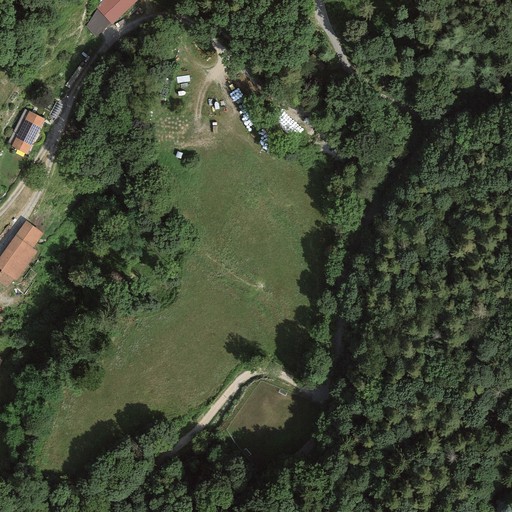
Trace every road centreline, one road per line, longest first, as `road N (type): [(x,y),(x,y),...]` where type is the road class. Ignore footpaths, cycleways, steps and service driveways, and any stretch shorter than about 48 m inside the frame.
road 1 (unclassified): [(0,213),(113,39),(156,16),(193,25),(270,92),(361,154),(386,187)]
road 2 (unclassified): [(386,187),(322,429),(242,511)]
road 3 (track): [(85,511),(157,463),(245,380),(287,378),(330,396)]
road 4 (unclassified): [(336,50),(411,126),(386,187)]
